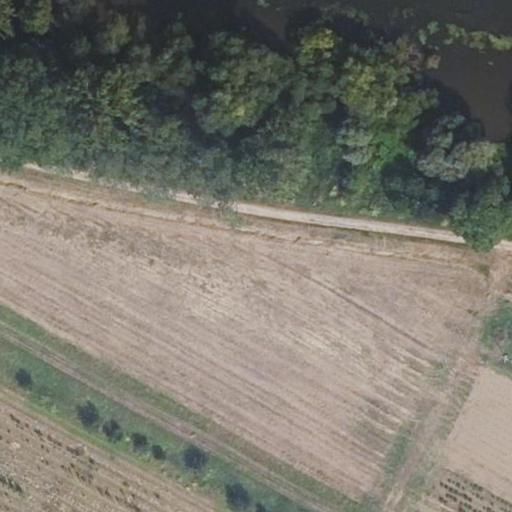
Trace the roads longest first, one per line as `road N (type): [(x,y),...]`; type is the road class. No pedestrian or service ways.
road 1 (track): [(511,246),(81,175),(0,151)]
road 2 (track): [(0,330),(329,511)]
road 3 (track): [(389,511),(510,246)]
